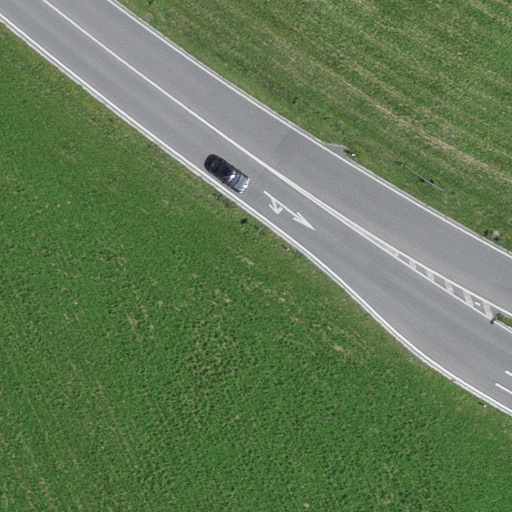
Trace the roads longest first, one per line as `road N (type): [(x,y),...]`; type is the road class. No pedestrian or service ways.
road 1 (secondary): [(323,203),(43,0)]
road 2 (secondary): [(323,203),(479,352),(511,371)]
road 3 (secondary): [(511,286),(323,203)]
